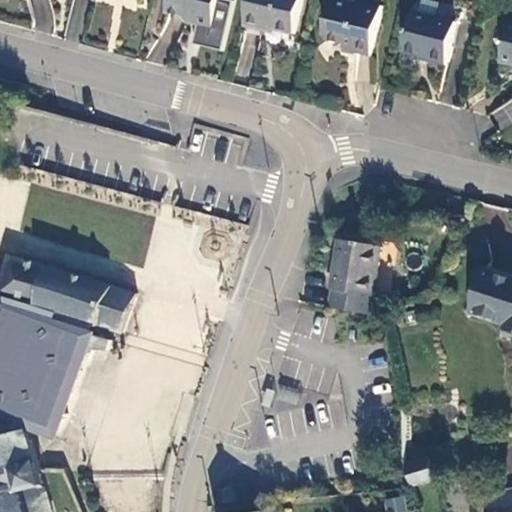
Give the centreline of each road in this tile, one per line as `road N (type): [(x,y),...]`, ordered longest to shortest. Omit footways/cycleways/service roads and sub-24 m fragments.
road 1 (tertiary): [(193,511),(301,196),(305,156)]
road 2 (tertiary): [(0,47),(263,119),(293,135),(305,156)]
road 3 (residential): [(305,156),(369,152),(511,188)]
